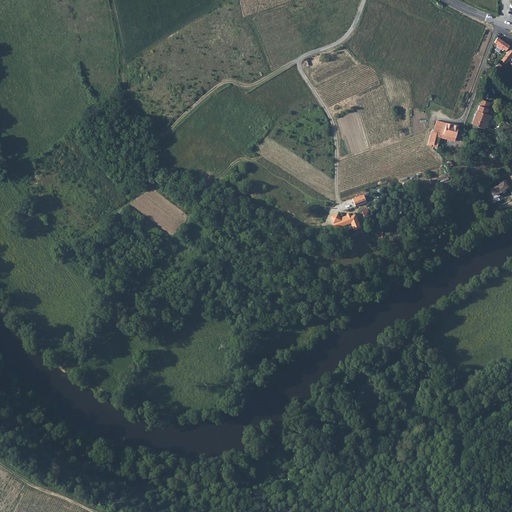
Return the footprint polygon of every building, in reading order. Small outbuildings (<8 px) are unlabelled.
[(507,50),(510,46),(498,37),(495,42),(498,44),(497,46),(501,49),(502,49),(503,47),(507,50)] [(511,54),(511,47),(509,51),(508,50),(501,59),(506,63),(510,58),(511,54)] [(483,100),(481,105),(490,108),(492,103),(483,100)] [(490,109),(490,108),(481,105),(479,110),(478,110),(474,123),(489,129),(494,116),(488,114),(490,109)] [(436,137),(455,141),(459,125),(436,120),(433,131),(431,131),(428,143),(434,145),(436,137)] [(508,183),(505,179),(498,185),(489,188),(493,197),(499,195),(498,192),(501,191),(506,187),(505,185),(508,183)] [(353,199),(355,207),(366,203),(363,195),(353,199)] [(350,224),(353,231),(360,229),(355,215),(350,216),(350,214),(348,213),(346,213),(346,216),(339,218),(338,213),(330,216),(335,230),(344,227),(343,226),(350,224)] [(293,486),(291,477),(281,480),(282,489),(293,486)]
